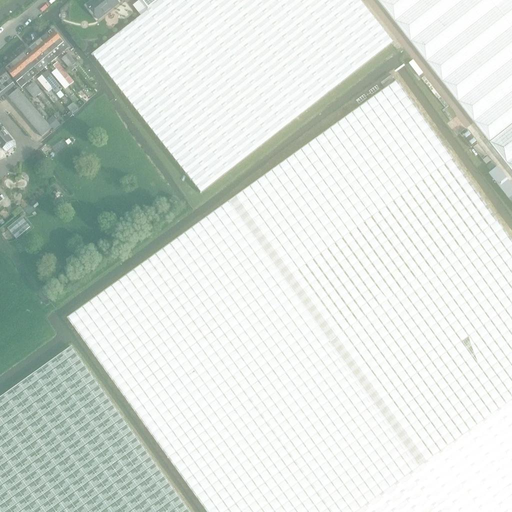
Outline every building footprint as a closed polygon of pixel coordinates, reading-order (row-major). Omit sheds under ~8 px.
[(119,4),(116,0),(94,0),(87,6),(98,20),(119,4)] [(161,0),(149,10),(92,55),(201,193),(393,43),(359,0),(161,0)] [(141,0),(149,10),(161,0),(141,0)] [(511,0),(376,0),(489,144),(511,172),(511,0)] [(53,30),(47,35),(62,53),(68,48),(53,30)] [(47,35),(41,40),(56,58),(62,53),(47,35)] [(41,40),(35,45),(50,63),(56,58),(41,40)] [(35,45),(29,50),(44,68),(50,63),(35,45)] [(29,50),(23,54),(39,73),(44,68),(29,50)] [(68,54),(65,56),(73,66),(75,68),(81,75),(85,72),(69,53),(68,54)] [(23,54),(18,59),(33,77),(39,73),(23,54)] [(65,56),(61,60),(71,72),(75,68),(73,66),(65,56)] [(18,59),(12,64),(27,83),(33,77),(18,59)] [(57,63),(53,67),(56,70),(69,86),(73,83),(57,63)] [(21,88),(27,83),(12,64),(6,69),(21,88)] [(0,92),(13,82),(2,69),(0,70),(0,92)] [(56,70),(51,74),(65,90),(69,86),(56,70)] [(47,72),(42,76),(51,86),(51,87),(51,88),(56,94),(60,91),(61,91),(59,88),(60,88),(60,87),(47,71),(47,72)] [(380,83),(384,88),(396,80),(392,74),(380,83)] [(42,76),(37,80),(46,90),(47,91),(51,88),(51,87),(51,86),(42,76)] [(153,256),(67,319),(168,459),(206,511),(511,511),(511,241),(497,222),(396,81),(304,148),(153,256)] [(33,83),(30,86),(38,96),(41,93),(33,83)] [(30,86),(26,89),(34,99),(38,96),(30,86)] [(53,131),(54,131),(46,122),(17,89),(8,97),(42,137),(51,129),(53,131)] [(73,103),(67,108),(68,109),(71,112),(72,114),(73,114),(78,109),(73,103)] [(53,116),(46,122),(54,131),(60,125),(53,116)] [(0,202),(3,200),(0,196),(0,148),(1,149),(2,148),(5,152),(7,152),(13,147),(13,145),(10,141),(12,140),(0,125),(0,202)] [(460,134),(471,148),(477,143),(466,129),(460,134)] [(482,159),(487,155),(478,144),(473,148),(482,159)] [(486,164),(491,160),(488,156),(483,160),(486,164)] [(492,162),(487,166),(490,170),(495,166),(492,162)] [(511,185),(497,167),(489,174),(511,203),(511,185)] [(34,200),(30,204),(35,209),(39,205),(34,200)] [(18,206),(10,213),(15,218),(22,211),(18,206)] [(21,218),(7,230),(15,239),(29,228),(21,218)] [(189,511),(165,477),(71,347),(0,398),(0,511),(189,511)]
